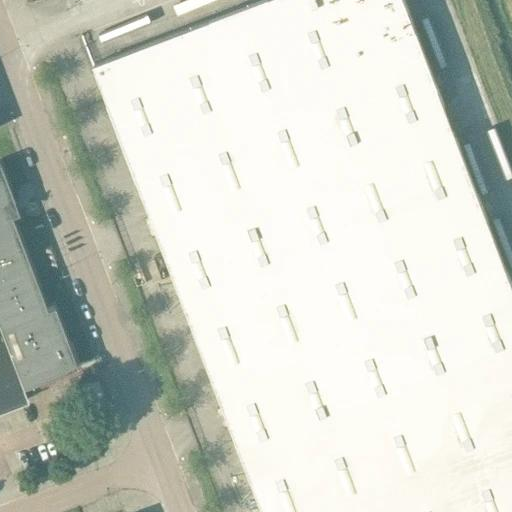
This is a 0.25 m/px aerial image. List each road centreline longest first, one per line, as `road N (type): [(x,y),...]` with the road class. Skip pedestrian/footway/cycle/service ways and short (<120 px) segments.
road 1 (unclassified): [(158,458),(0,45)]
road 2 (unclassified): [(20,511),(158,458)]
